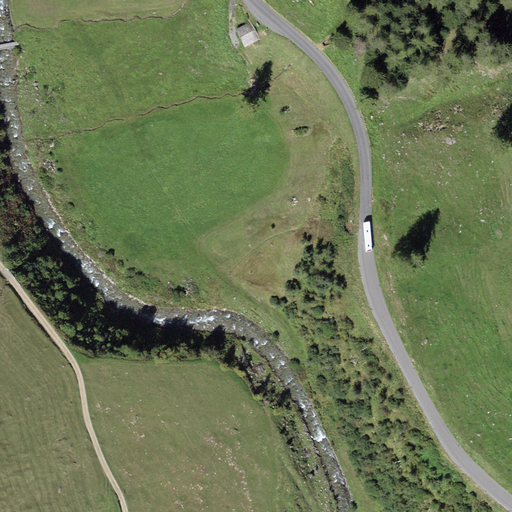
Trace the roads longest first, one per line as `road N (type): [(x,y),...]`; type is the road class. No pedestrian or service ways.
road 1 (tertiary): [(250,0),(323,59),(354,106),(365,169),(365,254),(387,328),(459,456),(511,503)]
road 2 (track): [(0,271),(71,357),(92,436),(125,511)]
